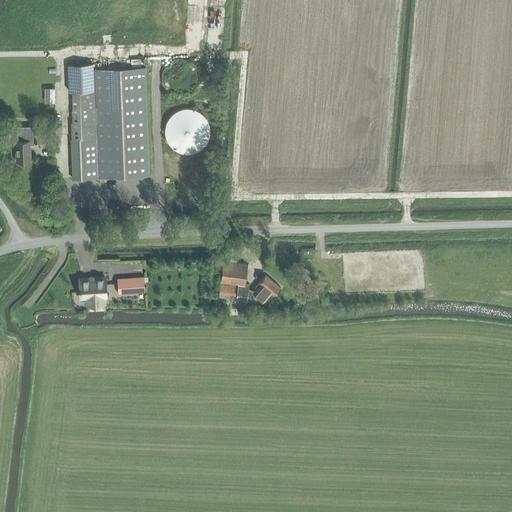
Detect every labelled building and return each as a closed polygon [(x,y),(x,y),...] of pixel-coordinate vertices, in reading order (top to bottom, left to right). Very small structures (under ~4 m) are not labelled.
[(197,79),(197,76),(197,72),(195,69),(194,66),(192,63),(189,61),(186,60),(183,59),(179,58),(176,59),(173,60),(170,61),(167,63),(165,66),(163,69),(162,72),(162,76),(162,79),(163,82),(165,85),(167,88),(170,90),(174,92),(177,93),(179,93),(181,93),(185,92),(189,90),(192,88),(194,86),(195,83),(197,79)] [(69,92),(95,91),(94,64),(68,65),(69,92)] [(97,92),(73,93),(71,93),(72,122),(70,122),(71,139),(72,179),(149,176),(145,68),(96,70),(97,92)] [(205,117),(204,116),(203,114),(202,113),(200,112),(199,111),(197,110),(195,109),(193,109),(192,108),(190,108),(187,108),(184,108),(182,108),(181,109),(179,109),(177,110),(175,111),(174,112),(172,113),(171,114),(170,115),(169,117),(168,118),(167,120),(166,121),(165,124),(165,126),(165,127),(164,129),(164,130),(164,131),(164,133),(165,135),(165,137),(166,138),(166,139),(167,141),(168,143),(170,145),(171,146),(172,147),(173,148),(174,149),(176,150),(179,152),(181,152),(184,153),(186,153),(188,153),(190,153),(191,153),(193,152),(195,152),(197,151),(198,150),(199,149),(201,148),(203,147),(204,146),(205,145),(206,143),(207,141),(207,140),(208,138),(209,137),(209,135),(209,134),(210,132),(210,130),(210,129),(209,127),(209,126),(209,125),(208,123),(208,121),(207,120),(206,118),(205,117)] [(33,142),(41,142),(40,128),(32,128),(32,126),(17,127),(17,141),(15,141),(16,161),(31,161),(30,140),(33,140),(33,142)] [(246,301),(249,284),(245,283),(248,263),(223,260),(218,297),(230,299),(241,300),(246,301)] [(274,295),(281,287),(265,274),(255,286),(254,290),(252,293),(264,303),(267,301),(273,293),(274,295)] [(104,277),(79,279),(80,298),(86,297),(86,304),(104,303),(104,296),(106,296),(104,277)] [(130,293),(130,291),(145,290),(144,282),(144,278),(144,277),(117,279),(118,294),(130,293)]
